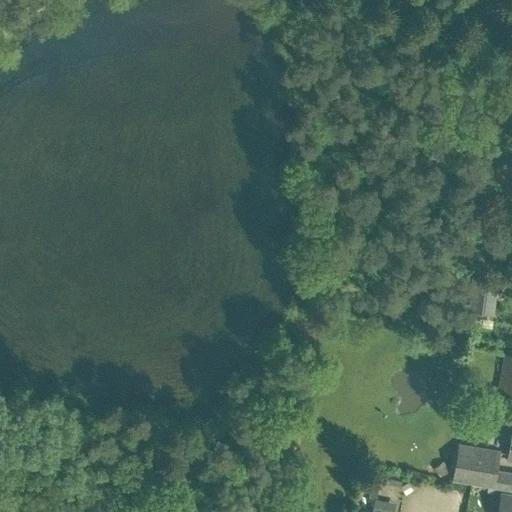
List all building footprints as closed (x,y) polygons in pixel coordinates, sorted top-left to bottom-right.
[(469,311),(493,314),(497,280),(473,277),(469,311)] [(511,396),(511,354),(503,353),(500,371),(489,370),(486,389),(498,391),(497,394),(511,396)] [(511,490),(511,472),(496,469),(500,450),(459,443),(452,479),(511,490)] [(443,461),(434,468),(440,476),(449,469),(443,461)] [(363,473),(359,494),(375,497),(379,476),(363,473)] [(511,511),(511,494),(501,493),(497,511),(511,511)]
